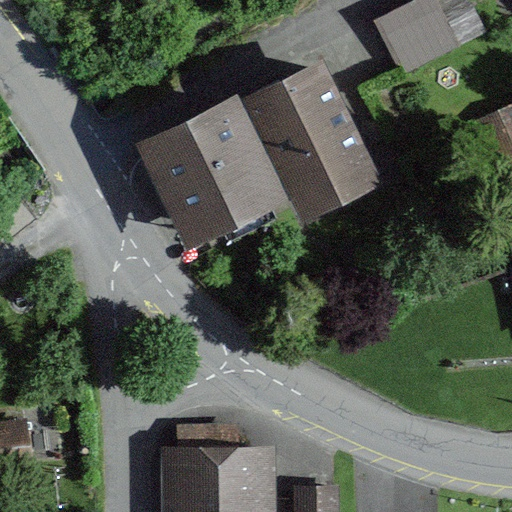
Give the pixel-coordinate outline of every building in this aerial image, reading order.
[(427,0),(378,24),(401,71),(456,44),(434,0),(427,0)] [(321,181),(328,195),(363,177),(313,72),(257,99),(258,103),(247,108),(244,102),(157,144),(196,226),(282,184),(279,177),(291,172),(300,191),(321,181)] [(511,210),(511,108),(475,125),(511,210)] [(0,469),(31,465),(24,422),(0,425),(0,469)] [(256,511),(256,501),(268,500),(267,451),(235,452),(234,428),(179,428),(179,452),(170,452),(170,463),(179,463),(179,511),(256,511)] [(298,487),(298,511),(333,511),(333,487),(298,487)]
